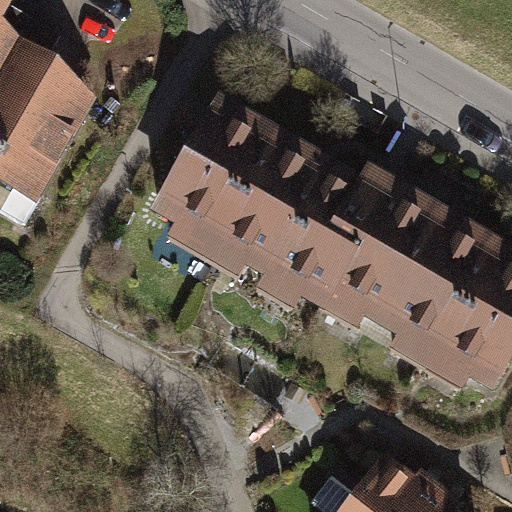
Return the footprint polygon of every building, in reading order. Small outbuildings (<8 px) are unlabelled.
[(0,0),(0,82),(26,40),(41,15),(15,0),(0,0)] [(26,40),(0,82),(0,189),(36,211),(109,90),(26,40)] [(361,189),(218,109),(148,235),(321,332),(330,316),(495,408),(511,377),(511,252),(370,173),(361,189)] [(424,511),(436,498),(388,463),(351,511),(424,511)] [(454,511),(436,498),(424,511),(454,511)]
